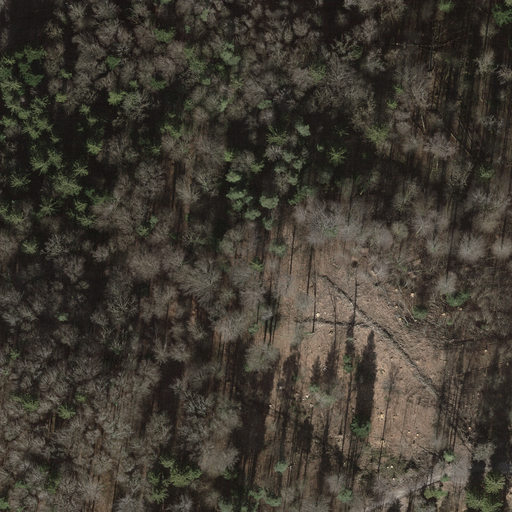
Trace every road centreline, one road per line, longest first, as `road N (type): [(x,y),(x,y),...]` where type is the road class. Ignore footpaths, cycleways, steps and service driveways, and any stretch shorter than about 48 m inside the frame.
road 1 (track): [(0,275),(77,277),(123,265),(251,75),(277,69),(333,97),(409,170),(443,191),(474,198),(511,186)]
road 2 (track): [(511,468),(455,472),(361,511)]
